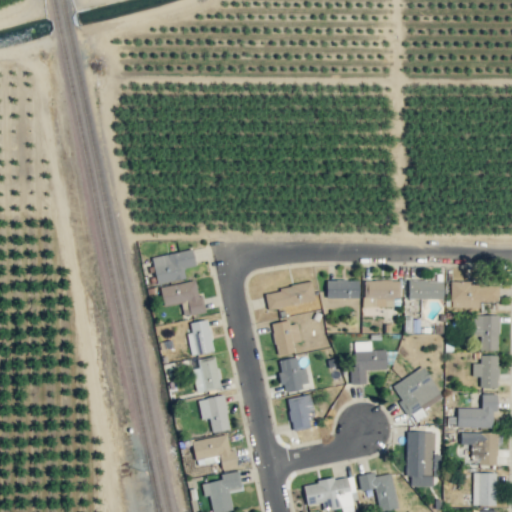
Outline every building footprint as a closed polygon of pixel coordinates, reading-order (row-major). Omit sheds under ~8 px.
[(184,278),(182,268),(194,265),(190,248),(150,258),(156,284),(184,278)] [(358,297),(357,279),(325,280),(325,298),(358,297)] [(392,307),(392,298),(398,298),(398,281),(363,279),(362,306),(392,307)] [(442,298),(442,280),(407,280),(406,298),(442,298)] [(180,303),(182,316),(204,313),(201,294),(196,295),(194,281),(158,286),(161,306),(180,303)] [(449,307),(478,307),(478,301),(497,302),(497,282),(450,281),(449,307)] [(313,300),(310,282),(263,292),(266,309),(313,300)] [(497,349),(497,315),(472,315),(472,336),(478,336),(478,349),(497,349)] [(212,352),(207,319),(188,322),(190,332),(186,333),(189,355),(212,352)] [(292,342),(299,341),(295,320),(270,325),(276,355),(294,351),(292,342)] [(384,349),(369,349),(369,341),(352,342),(353,368),(348,368),(349,384),(364,383),(364,370),(385,369),(384,349)] [(196,359),(198,368),(190,369),(195,392),(220,387),(213,355),(196,359)] [(478,387),(496,387),(496,355),(479,355),(479,363),(471,363),(471,376),(478,376),(478,387)] [(282,391),(308,386),(304,367),(297,369),(295,357),(276,360),(282,391)] [(408,418),(441,395),(420,365),(391,386),(401,400),(397,403),(408,418)] [(285,398),(291,431),(309,427),(307,417),(313,416),(309,394),(285,398)] [(455,427),(491,427),(491,411),(495,411),(496,394),(480,394),(480,407),(456,407),(455,427)] [(228,429),(223,395),(197,399),(200,420),(208,419),(210,432),(228,429)] [(404,476),(409,476),(409,485),(431,486),(431,476),(438,476),(439,454),(433,454),(433,431),(405,431),(404,476)] [(495,465),(496,432),(459,432),(459,444),(470,444),(470,455),(478,455),(477,464),(495,465)] [(236,466),(232,449),(228,450),(225,434),(190,441),(194,460),(217,455),(220,469),(236,466)] [(211,511),(215,511),(231,509),(227,488),(240,485),(237,470),(219,474),(220,479),(200,483),(203,496),(208,495),(211,511)] [(391,473),(372,476),(372,472),(356,474),(358,490),(374,488),(377,511),(395,508),(391,473)] [(494,505),(495,473),(472,472),(471,504),(494,505)] [(301,484),(305,505),(320,502),(322,511),(341,508),(341,511),(345,511),(352,511),(350,500),(355,500),(351,475),(301,484)]
